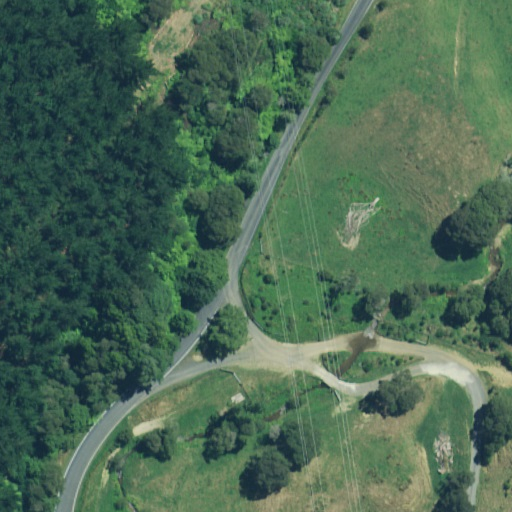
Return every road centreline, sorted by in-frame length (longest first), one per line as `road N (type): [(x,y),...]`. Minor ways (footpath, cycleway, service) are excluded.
road 1 (unclassified): [(365,0),(216,305),(136,391),(64,489),(62,511)]
road 2 (track): [(216,305),(273,351),(412,346),(470,375),(484,482),(470,511)]
road 3 (track): [(209,0),(0,255)]
